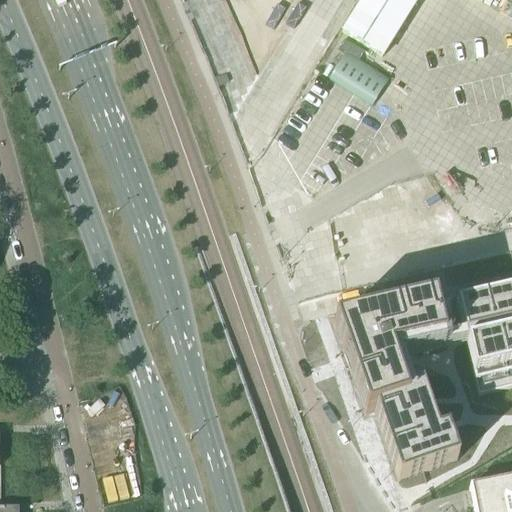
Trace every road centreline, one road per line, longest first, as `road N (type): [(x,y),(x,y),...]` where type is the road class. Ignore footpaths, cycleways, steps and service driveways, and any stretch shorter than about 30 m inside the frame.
road 1 (secondary): [(1,0),(68,164),(187,511)]
road 2 (secondary): [(228,511),(149,232),(63,0)]
road 3 (residential): [(57,362),(0,132)]
road 4 (residential): [(324,0),(228,162)]
road 5 (residential): [(57,362),(91,511)]
road 6 (unclassified): [(380,511),(309,388)]
